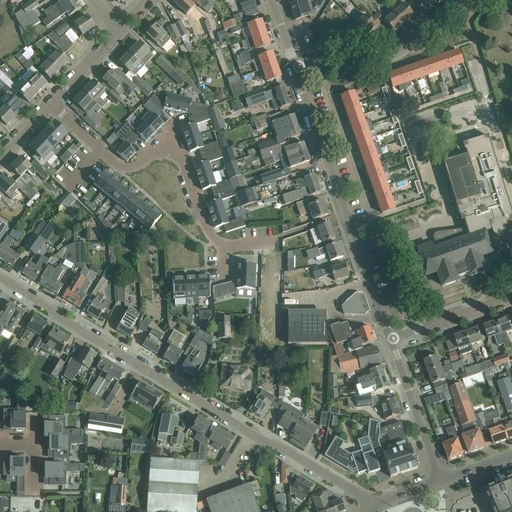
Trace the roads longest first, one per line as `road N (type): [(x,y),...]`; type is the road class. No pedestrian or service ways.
road 1 (residential): [(369,510),(368,501),(0,276)]
road 2 (residential): [(390,339),(295,66)]
road 3 (residential): [(462,0),(393,56),(295,66)]
road 4 (residential): [(441,480),(390,339)]
road 5 (residential): [(224,277),(223,246),(204,224),(185,165),(167,149)]
road 6 (residential): [(167,149),(129,168),(50,104)]
road 7 (residential): [(390,339),(511,296)]
